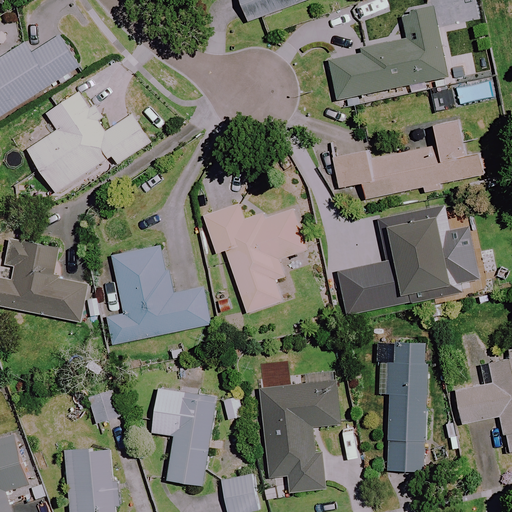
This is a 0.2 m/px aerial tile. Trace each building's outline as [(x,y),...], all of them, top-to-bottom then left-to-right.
[(311,0),(242,0),(250,22),(311,0)] [(455,0),(446,0),(439,10),(461,25),(471,11),(455,0)] [(451,77),(437,9),(404,16),(409,39),(362,49),(363,53),(332,60),(340,100),(451,77)] [(0,119),(81,67),(62,37),(35,54),(28,43),(0,61),(0,119)] [(107,134),(81,94),(49,114),(61,131),(30,151),(58,193),(115,156),(120,164),(154,143),(136,115),(107,134)] [(166,127),(155,107),(143,114),(154,134),(166,127)] [(369,199),(426,188),(427,195),(442,192),(441,185),(486,176),(482,155),(468,158),(460,120),(438,125),(442,145),(372,160),(371,151),(336,158),(342,189),(366,184),(369,199)] [(265,211),(246,217),(242,205),(207,216),(219,254),(229,251),(249,313),(284,301),(277,280),(287,277),(281,259),(305,251),(292,211),(268,219),(265,211)] [(463,291),(462,283),(478,279),(473,252),(456,255),(454,246),(448,247),(441,215),(381,227),(389,262),(397,260),(400,272),(390,273),(395,297),(397,305),(463,291)] [(55,277),(61,247),(15,238),(10,267),(19,269),(17,283),(0,279),(0,306),(82,323),(90,284),(55,277)] [(175,294),(165,245),(115,256),(127,313),(110,317),(115,345),(214,324),(206,287),(175,294)] [(427,365),(428,343),(383,341),(381,391),(393,392),(389,470),(425,472),(430,366),(427,365)] [(511,453),(511,349),(511,350),(511,354),(511,358),(492,363),(496,383),(459,391),(465,424),(504,416),(511,453)] [(346,424),(340,371),(298,376),(299,387),(262,390),(271,478),(291,476),(293,493),(327,489),(324,453),(318,454),(315,427),(346,424)] [(128,416),(121,390),(92,397),(99,423),(128,416)] [(219,397),(162,390),(156,432),(178,435),(171,480),(207,485),(219,397)] [(243,419),(242,399),(227,400),(228,419),(243,419)] [(0,442),(0,511),(13,511),(8,491),(32,485),(19,437),(0,442)] [(117,511),(113,449),(70,452),(74,511),(117,511)] [(252,511),(261,511),(255,475),(225,480),(230,511),(252,511)]
